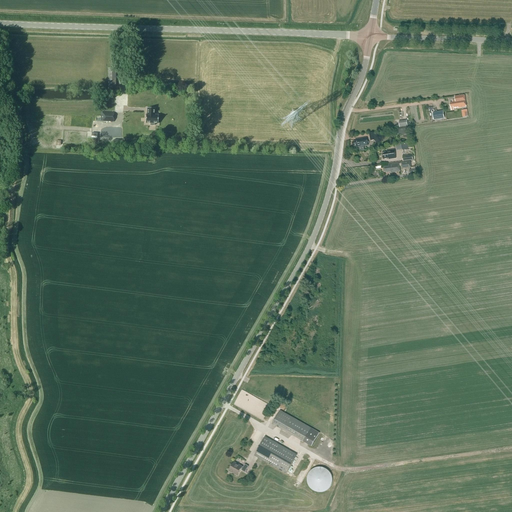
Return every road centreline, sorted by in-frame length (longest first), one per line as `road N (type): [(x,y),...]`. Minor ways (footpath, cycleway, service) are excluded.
road 1 (tertiary): [(162,511),(313,237),(370,35)]
road 2 (tertiary): [(370,35),(0,22)]
road 3 (unclassified): [(511,41),(370,35)]
